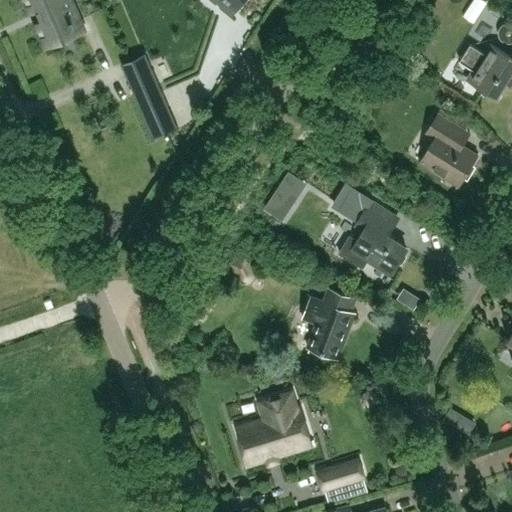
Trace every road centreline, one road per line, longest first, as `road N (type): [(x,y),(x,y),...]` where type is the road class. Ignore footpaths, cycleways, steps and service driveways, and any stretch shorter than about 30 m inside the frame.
road 1 (tertiary): [(97,301),(172,262),(335,0)]
road 2 (unclassified): [(459,511),(426,434),(420,374),(511,187)]
road 3 (unclassified): [(97,301),(0,78)]
road 4 (tertiary): [(189,511),(97,301)]
